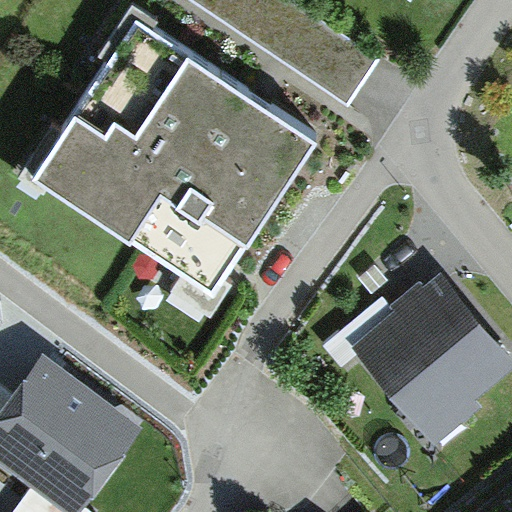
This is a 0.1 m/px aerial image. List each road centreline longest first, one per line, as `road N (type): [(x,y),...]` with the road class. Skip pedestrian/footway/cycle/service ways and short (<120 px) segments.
road 1 (residential): [(229,435),(243,363),(437,84)]
road 2 (residential): [(229,435),(0,263)]
road 3 (residential): [(511,274),(432,153),(437,84)]
